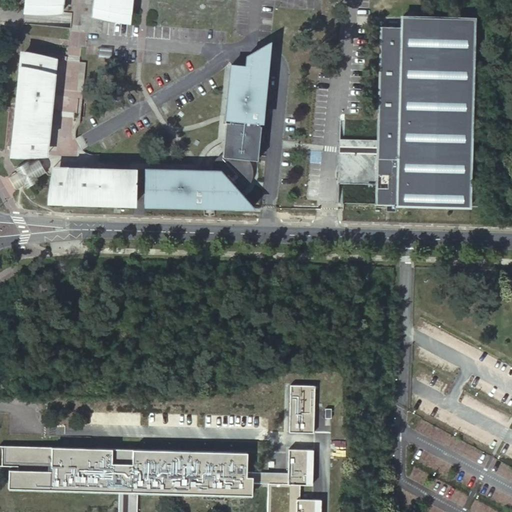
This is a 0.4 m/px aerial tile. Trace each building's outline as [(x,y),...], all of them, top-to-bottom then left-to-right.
[(25,0),(25,9),(61,12),(62,0),(25,0)] [(92,0),(91,15),(128,19),(129,0),(92,0)] [(468,207),(473,19),(401,17),(400,27),(380,27),(376,151),(375,204),(468,207)] [(222,173),(239,192),(242,191),(244,189),(246,188),(248,185),(250,183),(251,179),(252,177),(252,174),(252,170),(250,166),(249,164),(247,161),(247,160),(257,161),(260,134),(258,133),(259,127),(260,120),(261,120),(268,51),(269,44),(261,49),(248,56),(247,67),(232,65),(227,117),(231,117),(230,123),(226,123),(223,157),(221,158),(219,160),(216,163),(215,166),(214,168),(213,172),(222,173)] [(42,138),(47,138),(51,96),(48,95),(49,89),(52,89),(55,59),(20,56),(12,144),(12,147),(13,148),(15,150),(17,150),(19,150),(20,148),(26,149),(26,151),(38,153),(38,150),(41,150),(42,138)] [(38,153),(46,153),(47,138),(42,138),(41,150),(38,150),(38,153)] [(18,172),(9,177),(13,183),(16,189),(25,184),(27,187),(39,181),(36,177),(50,169),(47,164),(44,157),(29,165),(28,162),(16,169),(18,172)] [(88,203),(133,204),(134,170),(89,168),(89,171),(83,171),(83,168),(67,168),(67,172),(55,172),(55,175),(52,175),(52,187),(54,187),(54,197),(54,199),(56,201),(59,202),(67,202),(70,202),(70,203),(75,203),(77,202),(82,202),(88,202),(88,203)] [(252,208),(239,192),(222,173),(213,172),(203,172),(203,176),(197,175),(197,171),(145,170),(144,205),(252,208)] [(54,187),(52,187),(51,202),(70,203),(70,202),(67,202),(59,202),(56,201),(54,199),(54,197),(54,187)] [(287,384),(286,432),(311,432),(312,385),(287,384)] [(247,452),(5,446),(5,466),(19,466),(19,470),(10,470),(9,488),(120,491),(140,492),(249,495),(250,481),(268,482),(267,511),(321,511),(322,496),(300,495),(301,482),(313,483),(314,448),(289,447),(289,453),(289,472),(269,472),(250,471),(246,471),(247,452)] [(138,511),(140,492),(120,491),(119,511),(138,511)]
